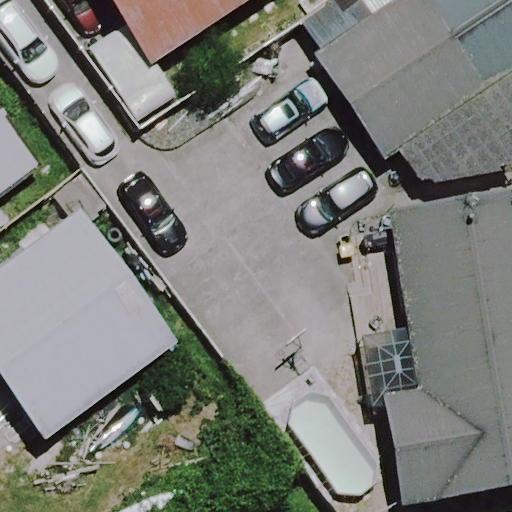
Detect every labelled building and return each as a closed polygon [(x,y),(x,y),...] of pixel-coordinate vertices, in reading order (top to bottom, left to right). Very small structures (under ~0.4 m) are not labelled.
[(107,0),(155,71),(262,0),(107,0)] [(391,220),(511,150),(511,0),(319,0),(278,24),(341,134),(391,220)] [(0,194),(26,175),(0,139),(0,194)] [(511,208),(375,225),(397,408),(362,412),(373,511),(419,511),(511,501),(511,208)] [(58,221),(0,264),(0,484),(164,361),(58,221)]
